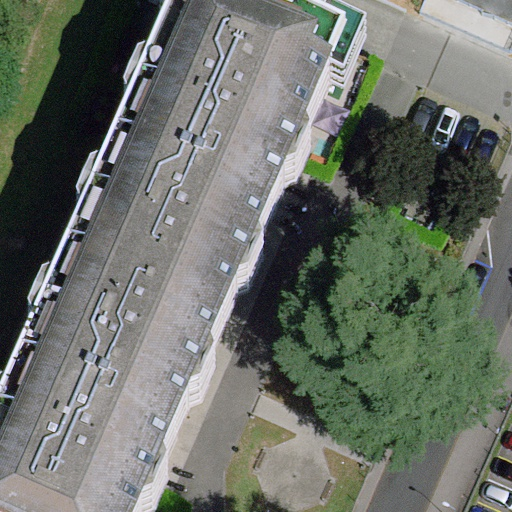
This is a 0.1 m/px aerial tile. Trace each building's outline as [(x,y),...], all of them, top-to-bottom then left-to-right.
[(224,0),(185,0),(118,156),(271,224),(345,54),(296,32),(237,6),(224,0)] [(239,0),(237,6),(296,32),(310,0),(239,0)] [(118,156),(69,266),(226,333),(271,224),(118,156)] [(69,266),(21,375),(176,442),(226,333),(69,266)] [(21,375),(0,423),(0,511),(146,511),(176,442),(21,375)]
